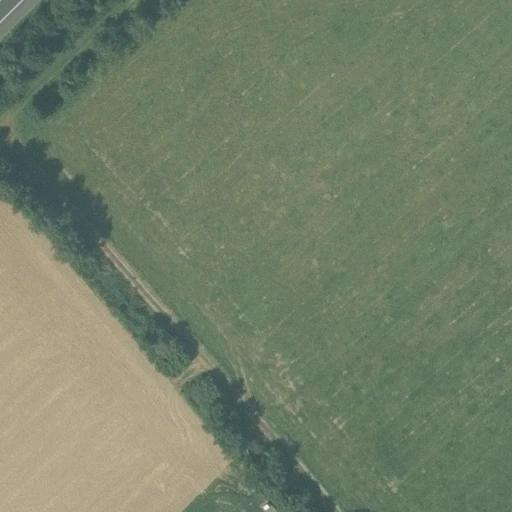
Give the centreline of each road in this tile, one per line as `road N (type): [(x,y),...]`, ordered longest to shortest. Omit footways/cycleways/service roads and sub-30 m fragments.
road 1 (track): [(0,130),(334,511)]
road 2 (track): [(0,127),(129,0)]
